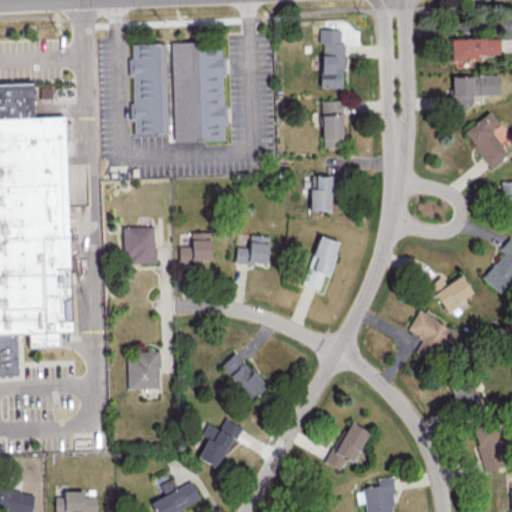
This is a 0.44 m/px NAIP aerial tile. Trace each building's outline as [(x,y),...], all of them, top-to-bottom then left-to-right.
[(343,42),(339,42),(339,29),(318,28),(317,42),(321,42),(319,86),(341,87),(343,42)] [(499,54),(499,37),(450,38),(450,59),(478,59),(478,54),(499,54)] [(170,43),(172,140),(225,139),(224,104),(223,104),(222,42),(170,43)] [(498,94),(498,74),(450,75),(451,106),(472,106),(472,94),(498,94)] [(0,84),(0,374),(20,374),(18,332),(74,330),(67,113),(36,114),(35,83),(0,84)] [(320,100),(321,147),(342,146),(341,99),(320,100)] [(489,167),(508,153),(489,127),(496,121),(489,111),(462,131),(489,167)] [(308,188),(308,210),(329,210),(329,199),(337,199),(337,175),(314,175),(314,188),(308,188)] [(511,223),(511,179),(502,180),(503,224),(511,223)] [(121,225),(122,262),(154,262),(153,225),(121,225)] [(178,245),(178,260),(209,260),(208,231),(189,231),(190,245),(178,245)] [(234,263),(267,264),(268,235),(248,234),(248,246),(234,246),(234,263)] [(302,283),(318,288),(322,274),(327,276),(338,241),(317,234),(302,283)] [(511,239),(508,236),(498,248),(501,252),(480,277),(500,294),(511,279),(511,239)] [(446,284),(438,275),(426,286),(447,311),(471,290),(457,274),(446,284)] [(406,330),(420,337),(413,353),(431,361),(434,355),(442,359),(456,330),(415,311),(406,330)] [(157,351),(125,351),(126,388),(158,387),(157,351)] [(265,384),(234,351),(218,365),(249,399),(265,384)] [(447,388),(461,412),(480,401),(467,377),(447,388)] [(217,428),(206,422),(200,434),(205,437),(195,457),(216,467),(238,425),(223,417),(217,428)] [(339,469),(344,457),(353,461),(366,429),(345,420),(326,463),(339,469)] [(483,471),(504,465),(492,421),(471,427),(483,471)] [(364,511),(393,511),(389,476),(376,477),(377,485),(354,489),(356,503),(363,501),(364,511)] [(154,511),(173,511),(199,499),(189,480),(175,487),(170,478),(158,484),(164,494),(149,501),(154,511)] [(29,511),(33,493),(0,487),(0,509),(15,511),(29,511)] [(82,490),(62,490),(63,496),(53,496),(53,511),(95,511),(95,495),(82,496),(82,490)]
